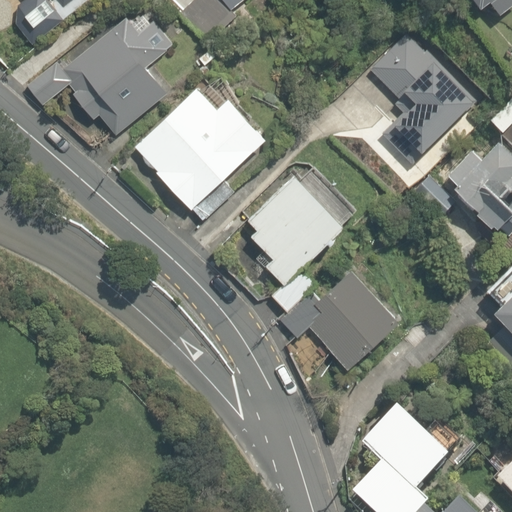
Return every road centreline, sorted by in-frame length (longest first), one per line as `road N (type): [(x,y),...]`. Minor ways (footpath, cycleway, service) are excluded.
road 1 (residential): [(270,433),(204,293),(0,106)]
road 2 (residential): [(270,433),(152,312),(0,218)]
